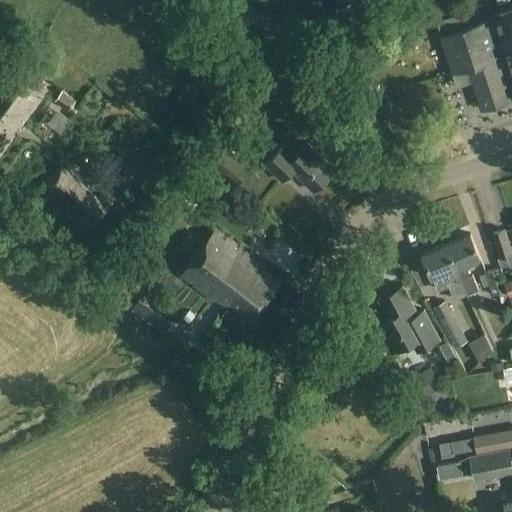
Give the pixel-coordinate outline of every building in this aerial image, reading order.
[(511,8),(494,14),(496,19),(442,36),(453,74),(469,69),(482,111),(511,101),(511,8)] [(0,157),(15,137),(11,135),(18,126),(21,128),(37,106),(45,93),(41,90),(8,61),(0,72),(0,157)] [(68,110),(75,101),(62,91),(55,101),(68,110)] [(334,170),(307,144),(294,156),(283,145),(264,164),(281,181),(292,171),(313,191),(334,170)] [(210,165),(234,186),(250,168),(226,147),(210,165)] [(44,184),(91,226),(112,203),(101,193),(95,199),(60,167),(44,184)] [(199,172),(184,191),(199,203),(215,184),(199,172)] [(161,202),(175,213),(183,203),(169,192),(161,202)] [(491,233),(499,258),(506,256),(511,254),(504,229),(491,233)] [(273,230),(262,244),(278,257),(289,243),(273,230)] [(217,296),(228,305),(247,280),(230,268),(241,254),(213,231),(178,275),(213,302),(217,296)] [(471,234),(446,244),(468,294),(478,290),(473,276),(468,278),(463,266),(482,259),(471,234)] [(432,279),(443,275),(453,300),(468,294),(446,244),(422,254),(432,279)] [(247,280),(228,305),(251,323),(277,288),(280,285),(265,274),(260,268),(241,254),(230,268),(247,280)] [(509,266),(506,256),(499,258),(497,259),(500,269),(509,266)] [(493,295),(504,291),(497,270),(486,273),(493,295)] [(418,314),(403,286),(378,300),(388,317),(376,324),(392,353),(412,342),(418,352),(441,340),(424,310),(418,314)] [(507,291),(499,294),(502,303),(509,301),(508,296),(507,291)] [(138,299),(130,310),(163,334),(171,323),(138,299)] [(432,308),(455,347),(467,340),(444,301),(432,308)] [(447,362),(456,358),(447,342),(439,346),(447,362)] [(187,377),(193,370),(184,364),(179,371),(187,377)] [(422,387),(424,386),(437,378),(431,366),(415,375),(422,387)] [(504,382),(511,381),(511,368),(502,370),(504,382)] [(441,389),(439,381),(424,386),(427,393),(441,389)] [(475,450),(475,452),(511,445),(511,429),(473,436),(473,437),(475,450)] [(473,437),(450,441),(452,454),(475,450),(473,437)] [(439,443),(441,456),(452,454),(450,441),(439,443)] [(511,511),(511,465),(509,449),(469,456),(473,481),(511,474),(511,478),(511,494),(502,496),(504,511),(511,511)]
